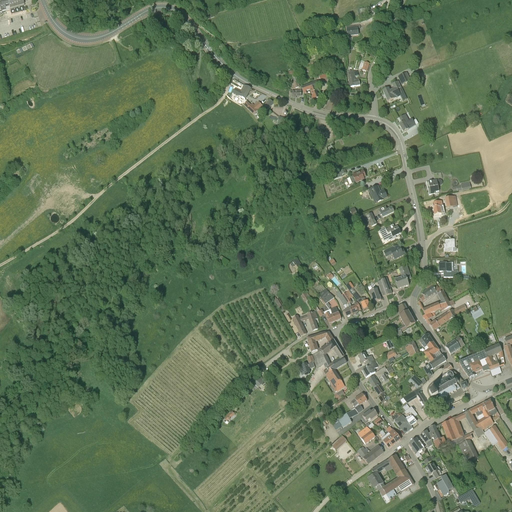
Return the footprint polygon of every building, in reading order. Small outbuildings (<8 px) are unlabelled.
[(26,11),(23,1),(22,0),(4,0),(0,1),(0,13),(1,13),(1,12),(10,9),(10,11),(7,11),(9,16),(26,11)] [(18,54),(29,50),(27,45),(16,49),(18,54)] [(291,75),(293,79),(297,78),(296,74),(295,70),(288,71),(289,75),(291,75)] [(357,78),(355,79),(353,71),(347,72),(349,83),(346,84),(347,89),(360,86),(359,80),(357,80),(357,78)] [(411,82),(407,73),(398,77),(402,86),(411,82)] [(319,91),(317,87),(319,87),(317,82),(301,87),(304,94),(306,93),(305,91),(310,90),(314,100),(319,99),(316,92),(319,91)] [(403,92),(398,82),(392,85),(394,89),(389,91),(388,89),(383,92),(388,102),(400,96),(399,94),(403,92)] [(238,97),(245,100),(251,89),(244,86),(238,97)] [(261,109),(265,113),(270,108),(269,107),(273,103),(270,101),(261,109)] [(250,105),(247,102),(245,105),(244,106),(253,115),(255,113),(263,107),(258,102),(253,108),(250,105)] [(405,115),(399,119),(402,124),(399,125),(403,133),(408,130),(415,126),(412,120),(409,122),(405,115)] [(279,117),(278,122),(277,125),(283,127),(285,119),(279,117)] [(331,180),(341,177),(340,172),(329,176),(331,180)] [(357,183),(363,180),(363,178),(366,177),(363,172),(354,176),(350,178),(352,184),(356,182),(357,183)] [(439,192),(438,186),(437,181),(433,182),(428,183),(428,184),(429,189),(428,189),(429,195),(436,194),(435,193),(439,192)] [(383,199),(387,198),(383,191),(380,193),(378,188),(369,192),(371,196),(373,194),(377,203),(383,200),(383,199)] [(447,209),(457,207),(455,197),(445,199),(447,209)] [(444,214),(443,207),(440,207),(433,209),(433,211),(434,213),(435,216),(441,215),(444,214)] [(383,218),(394,213),(392,209),(387,211),(386,208),(380,211),(383,218)] [(372,214),(367,217),(372,227),(377,225),(372,214)] [(400,234),(400,233),(397,227),(394,229),(393,227),(386,230),(385,229),(379,231),(380,232),(381,234),(382,238),(384,237),(384,238),(386,237),(388,241),(390,240),(395,238),(395,237),(401,234),(400,234)] [(451,240),(449,240),(445,241),(446,245),(444,245),(444,252),(453,252),(453,248),(454,248),(454,240),(453,240),(451,240)] [(395,260),(404,255),(402,252),(401,252),(398,246),(385,252),(387,257),(392,254),(395,260)] [(451,269),(451,265),(447,265),(447,263),(439,264),(439,272),(440,272),(441,272),(444,272),(444,278),(458,277),(455,277),(455,272),(451,272),(451,269)] [(411,279),(407,266),(399,269),(401,274),(404,273),(405,277),(402,278),(395,280),(398,290),(409,286),(407,281),(411,279)] [(392,294),(390,287),(387,279),(381,281),(386,295),(386,296),(392,294)] [(383,296),(386,295),(381,281),(378,282),(383,296)] [(436,292),(441,301),(446,299),(441,288),(438,289),(433,282),(426,288),(428,291),(422,295),(423,296),(419,299),(420,300),(418,302),(419,304),(436,292)] [(351,283),(345,286),(349,292),(354,288),(351,283)] [(374,303),(381,301),(380,296),(379,296),(376,289),(369,291),(371,299),(372,299),(374,303)] [(331,310),(329,308),(331,307),(328,303),(334,298),(326,290),(318,295),(321,299),(324,304),(325,305),(329,310),(330,310),(331,310)] [(339,292),(336,294),(344,306),(346,305),(347,308),(348,310),(344,311),(347,317),(352,315),(348,304),(342,296),(339,292)] [(346,294),(342,296),(348,304),(352,315),(358,313),(358,312),(361,311),(358,303),(355,304),(356,307),(351,309),(351,307),(350,303),(352,303),(349,298),(352,296),(351,294),(349,292),(346,294)] [(361,299),(355,293),(352,296),(358,302),(359,306),(362,305),(364,310),(370,308),(368,302),(366,302),(364,298),(361,299)] [(309,300),(305,294),(301,297),(305,303),(309,300)] [(277,300),(276,298),(273,299),(281,312),(284,311),(277,299),(277,300)] [(449,303),(446,299),(441,301),(443,305),(439,307),(438,304),(423,311),(425,316),(434,314),(434,313),(440,310),(441,312),(451,307),(449,303)] [(401,333),(415,324),(404,305),(396,308),(400,316),(399,317),(404,326),(395,331),(397,337),(402,335),(401,333)] [(459,314),(467,310),(464,305),(457,309),(459,314)] [(336,308),(331,310),(330,310),(335,322),(336,322),(339,321),(338,321),(341,320),(336,308)] [(325,315),(329,325),(335,322),(330,310),(329,310),(323,313),(322,311),(318,313),(320,318),(325,315)] [(434,332),(450,320),(450,319),(456,316),(453,311),(449,313),(446,314),(435,321),(429,326),(434,332)] [(312,313),(307,314),(306,315),(307,316),(299,318),(298,316),(293,319),(301,337),(306,335),(301,322),(308,320),(313,332),(318,330),(315,320),(318,319),(315,312),(312,313)] [(435,316),(434,314),(425,316),(423,318),(426,322),(435,316)] [(327,346),(334,341),(328,333),(326,333),(320,335),(307,339),(312,353),(318,351),(316,343),(322,341),(322,340),(325,339),(328,342),(326,344),(327,346)] [(424,349),(433,343),(428,335),(422,339),(424,342),(421,344),(424,349)] [(481,337),(473,341),(475,345),(483,341),(481,337)] [(458,339),(445,348),(451,356),(460,348),(463,347),(465,346),(460,338),(458,339)] [(389,349),(394,347),(390,340),(386,342),(389,349)] [(344,358),(340,350),(336,345),(334,341),(327,346),(321,351),(322,352),(312,356),(317,369),(329,362),(325,355),(330,352),(333,350),(340,360),(326,368),(327,369),(324,372),(326,376),(334,371),(347,363),(344,358)] [(408,354),(409,355),(418,351),(414,343),(407,346),(410,353),(408,354)] [(433,343),(424,349),(426,352),(424,353),(431,363),(442,356),(441,355),(439,353),(440,352),(439,352),(439,351),(433,343)] [(500,359),(503,358),(502,353),(499,345),(484,352),(487,359),(485,360),(490,371),(500,368),(495,356),(499,354),(500,359)] [(386,355),(388,360),(396,356),(394,351),(386,355)] [(475,376),(474,374),(477,373),(480,372),(483,371),(483,373),(490,371),(485,360),(487,359),(484,352),(459,363),(462,370),(469,379),(471,378),(471,377),(472,377),(474,376),(475,376)] [(366,365),(374,361),(372,356),(367,358),(365,353),(358,357),(362,364),(365,363),(366,365)] [(429,379),(433,375),(430,371),(446,362),(442,356),(428,365),(424,368),(427,373),(426,373),(429,379)] [(309,370),(311,369),(315,368),(311,357),(308,359),(310,365),(307,365),(302,366),(305,375),(310,374),(309,370)] [(366,365),(368,368),(367,368),(362,371),(366,379),(375,373),(374,370),(378,368),(374,361),(366,365)] [(326,376),(332,384),(331,385),(336,392),(344,387),(334,371),(326,376)] [(453,378),(452,377),(454,377),(452,373),(450,372),(444,375),(445,378),(445,379),(442,381),(442,380),(441,380),(442,381),(439,382),(438,382),(439,383),(436,384),(436,383),(435,384),(436,385),(433,386),(433,385),(432,386),(435,390),(429,393),(435,404),(441,401),(442,400),(441,399),(443,398),(443,399),(444,399),(443,398),(446,396),(447,397),(447,396),(449,395),(450,395),(450,394),(452,393),(453,394),(453,393),(453,392),(455,391),(456,392),(456,391),(456,390),(460,388),(458,386),(457,386),(456,385),(458,383),(459,383),(459,382),(458,382),(457,380),(457,379),(456,379),(454,379),(453,378)] [(256,380),(257,381),(254,384),(258,388),(261,385),(262,386),(265,383),(260,377),(256,380)] [(369,380),(375,389),(378,387),(380,386),(377,381),(376,382),(373,378),(369,380)] [(413,381),(419,387),(422,384),(416,378),(413,381)] [(382,394),(382,393),(384,392),(380,386),(378,387),(375,389),(374,389),(379,396),(378,397),(382,404),(387,401),(385,397),(382,394)] [(407,404),(418,397),(421,403),(425,409),(422,411),(427,418),(430,415),(432,414),(433,413),(429,406),(422,393),(421,392),(421,391),(421,390),(421,389),(421,388),(415,391),(403,398),(407,404)] [(342,391),(338,394),(335,396),(337,399),(345,394),(342,391)] [(367,401),(362,394),(355,400),(351,403),(354,407),(354,408),(354,409),(355,410),(356,409),(358,414),(363,411),(360,406),(367,401)] [(495,415),(496,416),(494,418),(493,417),(492,418),(495,422),(497,419),(500,417),(495,409),(491,403),(489,402),(481,406),(487,417),(477,424),(482,431),(493,423),(489,418),(491,417),(495,415)] [(476,422),(477,424),(487,417),(481,406),(476,408),(473,410),(470,412),(470,411),(469,412),(476,422)] [(322,419),(326,416),(322,410),(317,413),(322,419)] [(371,413),(370,411),(362,417),(363,418),(361,419),(365,424),(368,422),(367,421),(369,419),(371,421),(378,416),(374,411),(371,413)] [(232,412),(225,419),(227,421),(234,415),(232,412)] [(462,415),(449,422),(458,446),(470,441),(473,439),(470,435),(464,438),(463,436),(456,423),(466,419),(467,420),(477,438),(484,434),(482,431),(477,424),(476,422),(469,412),(462,415)] [(352,423),(350,419),(347,415),(338,420),(343,428),(352,423)] [(407,422),(403,416),(403,417),(402,416),(398,419),(397,418),(394,420),(395,421),(399,426),(400,427),(407,422)] [(411,427),(416,423),(412,416),(410,418),(409,417),(406,419),(408,421),(407,422),(411,427)] [(410,427),(411,427),(407,422),(400,427),(405,433),(406,433),(407,432),(407,431),(406,430),(410,427)] [(455,441),(448,422),(442,425),(450,443),(455,441)] [(401,440),(398,436),(395,433),(393,430),(392,431),(390,427),(386,430),(389,433),(386,435),(388,438),(390,437),(396,444),(401,440)] [(441,440),(435,428),(434,427),(429,429),(431,433),(428,435),(431,440),(433,438),(435,441),(434,442),(438,450),(447,446),(444,439),(441,440)] [(503,450),(508,446),(494,427),(489,431),(503,450)] [(361,440),(371,432),(367,428),(358,435),(361,440)] [(431,440),(428,435),(427,431),(426,432),(420,436),(420,437),(423,441),(428,448),(433,444),(431,440)] [(361,440),(362,441),(365,445),(375,438),(371,432),(361,440)] [(390,437),(388,438),(386,435),(381,439),(383,442),(389,450),(396,444),(390,437)] [(416,455),(424,449),(416,439),(409,445),(412,450),(416,455)] [(336,451),(342,445),(339,441),(333,447),(336,451)] [(471,441),(460,445),(468,464),(479,459),(471,441)] [(375,459),(384,453),(379,447),(370,453),(375,459)] [(364,450),(362,448),(358,451),(368,465),(375,459),(370,453),(369,451),(368,451),(366,453),(364,450)] [(392,469),(393,469),(397,476),(405,471),(396,456),(387,462),(392,469)] [(383,465),(382,465),(372,472),(373,473),(372,473),(373,474),(373,473),(374,475),(368,479),(374,489),(377,488),(379,491),(385,488),(383,485),(376,474),(384,470),(386,473),(392,469),(387,462),(386,462),(386,463),(385,463),(383,465)] [(446,469),(441,472),(439,468),(437,467),(435,468),(433,464),(425,469),(429,476),(433,474),(436,479),(448,472),(446,469)] [(405,471),(397,476),(399,479),(385,488),(379,491),(383,497),(386,495),(386,496),(387,498),(395,493),(393,491),(397,488),(401,494),(403,492),(414,485),(405,471)] [(440,499),(448,494),(449,493),(448,492),(453,489),(446,476),(441,479),(442,482),(437,485),(439,488),(441,487),(442,489),(436,492),(440,499)] [(469,499),(474,507),(480,504),(472,490),(460,497),(463,502),(469,499)]
